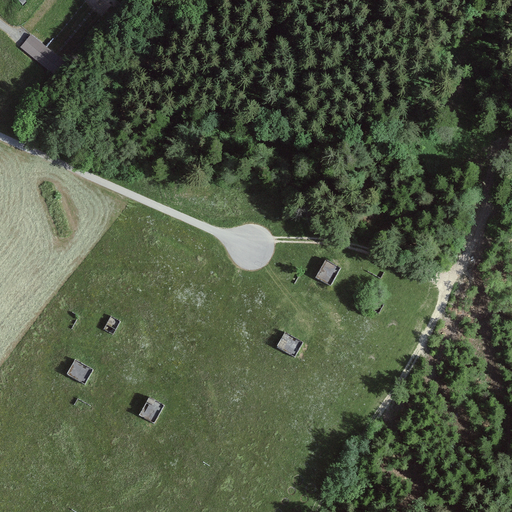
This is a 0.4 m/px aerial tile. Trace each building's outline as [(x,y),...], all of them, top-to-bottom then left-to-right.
[(66,63),(31,35),(20,48),(56,76),(66,63)] [(327,282),(336,265),(326,260),(317,277),(327,282)] [(109,316),(106,329),(116,332),(120,319),(109,316)] [(292,353),(299,340),(285,333),(278,347),(292,353)] [(69,372),(88,382),(94,369),(75,360),(69,372)] [(148,397),(143,417),(159,421),(164,402),(148,397)]
